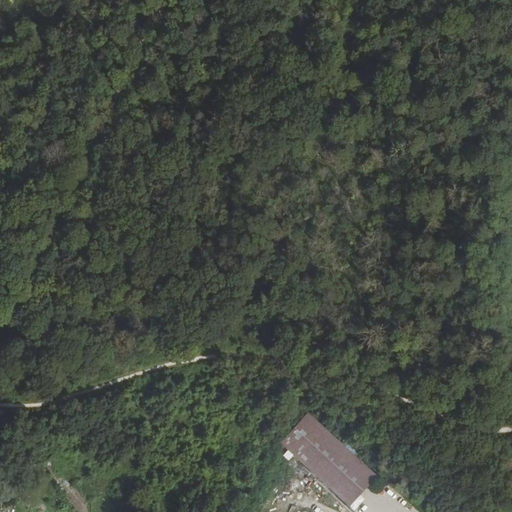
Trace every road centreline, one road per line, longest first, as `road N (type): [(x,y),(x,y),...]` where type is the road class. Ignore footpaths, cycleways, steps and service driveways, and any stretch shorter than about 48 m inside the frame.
road 1 (track): [(0,405),(52,405),(106,382),(235,355),(309,370),(484,434),(511,430)]
road 2 (track): [(157,0),(0,316)]
road 3 (track): [(94,511),(78,478),(43,452),(52,405)]
